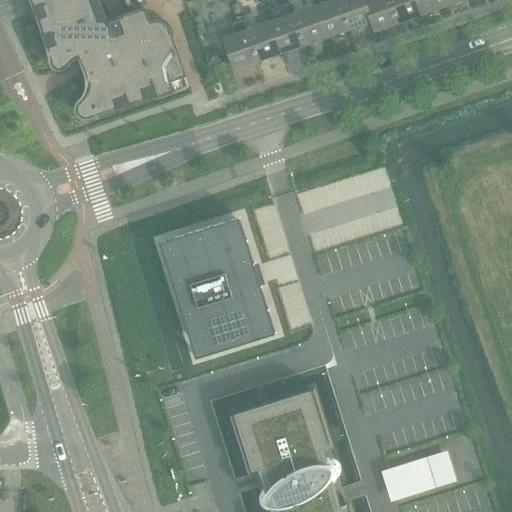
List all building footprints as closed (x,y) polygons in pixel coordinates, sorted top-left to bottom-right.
[(32,0),(35,6),(46,3),(50,14),(39,17),(41,23),(43,28),(45,35),(56,31),(60,42),(48,46),(51,57),(52,61),(52,63),(53,65),(55,67),(57,68),(58,68),(59,69),(61,69),(63,68),(65,67),(67,66),(68,64),(69,62),(71,61),(73,58),(75,57),(77,56),(80,54),(80,55),(83,63),(84,66),(85,68),(86,71),(87,74),(87,77),(88,78),(88,81),(88,83),(88,85),(88,87),(88,89),(87,92),(86,94),(85,96),(84,98),(83,99),(81,101),(80,102),(79,104),(78,105),(78,107),(78,109),(78,111),(79,113),(81,115),(83,117),(86,118),(88,118),(90,117),(98,114),(103,112),(108,110),(113,108),(118,106),(114,96),(125,92),(129,103),(147,97),(142,86),(154,82),(159,98),(177,92),(172,79),(185,75),(172,39),(172,38),(172,37),(171,36),(171,35),(171,34),(170,33),(170,32),(169,31),(168,32),(168,30),(167,29),(167,28),(166,27),(165,26),(164,25),(163,25),(162,24),(161,23),(160,23),(159,22),(157,22),(156,22),(155,22),(154,22),(152,22),(151,22),(150,23),(145,10),(99,26),(89,0),(32,0)] [(338,0),(332,0),(316,6),(327,36),(349,29),(338,0)] [(338,0),(349,29),(372,20),(373,20),(365,0),(338,0)] [(376,30),(399,22),(391,0),(365,0),(373,20),(372,20),(376,30)] [(416,0),(391,0),(399,22),(422,14),(416,0)] [(442,0),(416,0),(422,14),(444,6),(442,0)] [(316,6),(293,14),(304,45),(327,36),(316,6)] [(293,14),(271,22),(281,53),(304,45),(293,14)] [(248,30),(247,30),(244,20),(232,24),(236,34),(224,38),(235,69),(259,61),(248,30)] [(271,22),(248,30),(259,61),(281,53),(271,22)] [(216,48),(205,52),(209,63),(220,59),(216,48)] [(184,260),(168,265),(168,267),(173,265),(179,286),(175,288),(175,289),(180,288),(186,309),(182,311),(182,312),(187,311),(193,332),(189,334),(190,335),(206,330),(213,353),(276,333),(276,332),(271,333),(265,312),(269,310),(269,309),(264,310),(258,289),(262,288),(261,286),(254,288),(247,267),(255,265),(254,263),(250,264),(243,243),(248,242),(247,240),(243,241),(236,219),(175,237),(176,239),(177,239),(184,260)] [(312,389),(235,413),(253,470),(259,469),(260,473),(259,473),(258,474),(257,475),(257,477),(257,479),(258,480),(258,481),(259,481),(260,482),(262,482),(263,482),(265,487),(261,492),(260,494),(259,496),(259,498),(258,500),(259,502),(259,504),(260,505),(260,506),(262,508),(263,509),(264,510),(267,511),(268,511),(350,511),(348,505),(342,507),(341,503),(342,502),(343,501),(344,500),(344,499),(344,498),(344,496),(343,495),(342,494),(341,494),(340,493),(338,493),(335,484),(340,476),(340,474),(340,471),(340,470),(340,468),(339,466),(338,464),(337,462),(335,461),(331,459),(329,458),(326,458),(323,448),(329,447),(312,389)] [(405,466),(389,471),(397,498),(414,493),(405,466)]
